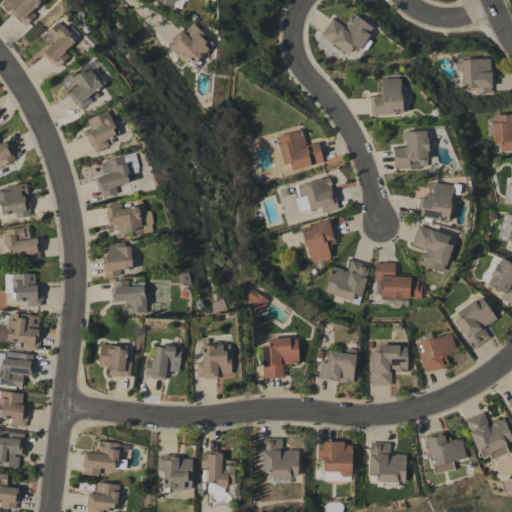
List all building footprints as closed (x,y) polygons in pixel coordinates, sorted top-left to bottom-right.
[(3,0),(40,0),(39,1),(40,2),(31,11),(35,15),(24,25),(20,21),(20,22),(9,11),(12,8),(11,7),(8,10),(1,2),(3,0)] [(320,35),(332,18),(341,25),(340,26),(344,28),(347,24),(344,23),(350,15),(351,16),(353,13),(372,27),(367,33),(369,34),(366,38),(371,42),(365,50),(361,46),(357,52),(351,48),(347,54),(332,44),(320,35)] [(41,53),(53,43),(51,41),(47,45),(40,37),(57,21),(62,26),(63,25),(66,25),(69,29),(77,38),(73,41),(74,42),(64,51),(68,56),(57,67),(52,62),(51,64),(41,53)] [(180,29),(182,31),(190,39),(191,37),(184,30),(186,28),(189,31),(193,27),(190,24),(192,23),(203,34),(201,36),(205,40),(208,38),(212,42),(212,47),(208,50),(207,54),(202,59),(198,59),(197,59),(200,62),(197,66),(189,58),(184,63),(167,45),(170,41),(169,40),(180,29)] [(489,58),(490,71),(491,86),(490,86),(491,92),(474,93),(474,87),(461,87),(461,72),(458,72),(455,69),(455,63),(458,60),(489,58)] [(74,71),(76,74),(81,70),(79,68),(84,64),(88,65),(91,69),(94,70),(98,76),(98,80),(98,81),(102,79),(105,83),(101,85),(102,86),(88,96),(92,101),(80,109),(76,104),(75,105),(66,93),(69,91),(66,87),(71,84),(67,79),(63,82),(62,80),(74,71)] [(369,97),(373,96),(376,96),(376,91),(380,91),(380,82),(380,79),(398,78),(398,79),(399,79),(400,84),(399,84),(399,95),(401,95),(402,113),(370,114),(369,97)] [(86,120),(107,110),(117,133),(115,134),(115,135),(106,139),(109,143),(107,144),(108,145),(94,152),(92,146),(90,147),(84,133),(95,128),(94,127),(91,128),(89,126),(94,124),(92,120),(87,122),(86,120)] [(511,114),(511,150),(500,151),(499,143),(493,144),(493,135),(486,136),(486,126),(488,126),(488,118),(494,118),(494,115),(511,114)] [(291,170),(289,163),(283,165),(277,144),(279,144),(277,136),(301,129),(305,145),(317,142),(323,161),(291,170)] [(392,147),(405,147),(405,141),(402,140),(402,133),(404,131),(425,130),(425,138),(427,138),(428,151),(426,151),(427,159),(409,160),(409,168),(393,168),(392,147)] [(0,166),(0,143),(7,140),(13,152),(11,154),(14,159),(0,166)] [(100,163),(134,153),(138,167),(137,168),(137,170),(136,172),(129,174),(127,176),(126,176),(128,182),(115,186),(116,193),(101,197),(100,191),(98,192),(94,178),(103,175),(100,163)] [(294,198),(304,195),(304,194),(294,197),(292,189),(297,188),(298,185),(327,176),(328,178),(329,178),(331,184),(329,185),(331,190),(332,190),(337,208),(322,213),(320,207),(309,210),(309,209),(298,212),(294,198)] [(419,216),(417,215),(418,210),(417,209),(419,198),(422,198),(422,197),(426,198),(426,193),(430,193),(432,185),(433,185),(434,182),(451,185),(450,187),(452,187),(450,199),(449,198),(448,203),(450,203),(447,221),(419,216)] [(2,187),(25,183),(27,193),(20,194),(21,196),(27,195),(29,210),(28,210),(29,216),(15,218),(14,212),(1,214),(1,213),(0,213),(0,191),(3,191),(2,187)] [(511,202),(511,184),(504,184),(503,202),(511,202)] [(120,202),(121,209),(124,208),(123,204),(129,203),(130,207),(136,206),(136,202),(140,201),(141,202),(143,211),(149,210),(150,212),(152,223),(151,224),(152,231),(135,235),(134,231),(129,232),(130,236),(114,239),(113,236),(118,235),(117,229),(112,230),(111,228),(121,226),(120,224),(107,226),(104,212),(107,211),(105,205),(120,202)] [(311,262),(311,260),(310,261),(309,255),(306,246),(305,246),(299,228),(327,219),(327,220),(329,220),(331,226),(332,225),(335,236),(334,237),(335,243),(327,245),(330,257),(311,262)] [(417,225),(449,235),(446,243),(452,245),(445,265),(443,264),(441,271),(418,264),(419,261),(422,252),(424,253),(426,249),(411,244),(417,225)] [(4,230),(27,226),(29,237),(23,238),(24,240),(38,237),(41,251),(38,252),(39,258),(24,260),(23,253),(9,256),(9,250),(8,251),(7,250),(5,248),(5,246),(2,244),(1,240),(5,236),(4,230)] [(123,242),(124,246),(129,246),(131,259),(135,259),(135,267),(131,267),(132,268),(118,269),(119,275),(104,277),(104,271),(103,271),(101,256),(108,256),(108,254),(101,254),(100,244),(123,242)] [(500,258),(511,264),(511,304),(500,298),(503,292),(487,284),(491,276),(490,276),(496,263),(497,264),(500,258)] [(369,265),(365,278),(366,278),(360,297),(359,297),(357,305),(343,301),(342,303),(332,301),(334,295),(331,295),(332,293),(324,291),(331,266),(342,269),(341,270),(347,271),(350,259),(369,265)] [(410,274),(410,280),(417,280),(417,286),(421,286),(420,299),(402,298),(387,298),(387,297),(379,296),(379,295),(375,294),(375,280),(374,280),(375,263),(381,263),(381,262),(394,262),(394,273),(410,274)] [(4,274),(12,274),(34,273),(34,276),(29,276),(29,280),(34,280),(34,283),(30,283),(30,285),(42,285),(42,300),(40,300),(40,306),(25,306),(25,300),(15,300),(15,299),(11,299),(11,292),(4,292),(4,274)] [(111,302),(110,288),(112,287),(112,281),(127,280),(128,287),(131,287),(130,281),(143,281),(144,292),(145,293),(145,296),(148,299),(148,303),(146,304),(146,305),(145,305),(145,312),(122,314),(121,303),(126,302),(126,301),(114,302),(114,301),(111,302)] [(268,300),(259,312),(249,305),(250,303),(247,301),(249,298),(246,296),(251,288),(268,300)] [(456,312),(473,300),(474,301),(480,297),(495,318),(487,325),(486,323),(482,327),(489,337),(473,348),(469,343),(453,322),(460,317),(456,312)] [(11,312),(39,316),(38,319),(32,318),(32,323),(36,323),(36,327),(28,326),(28,328),(41,329),(39,344),(37,344),(36,350),(21,348),(22,347),(21,346),(21,343),(3,341),(3,340),(0,339),(0,324),(1,314),(8,315),(11,312)] [(415,343),(433,337),(434,339),(437,337),(437,336),(442,334),(443,335),(448,333),(449,334),(450,334),(456,352),(445,355),(448,364),(442,366),(442,367),(431,371),(431,370),(425,372),(425,371),(424,371),(415,343)] [(261,363),(262,363),(261,345),(269,345),(268,338),(289,337),(289,339),(296,338),(298,363),(282,364),(283,376),(262,378),(261,363)] [(196,362),(202,362),(201,345),(202,345),(202,341),(207,341),(207,345),(208,345),(211,341),(220,341),(220,343),(226,343),(229,345),(229,352),(225,352),(225,358),(230,358),(230,373),(227,374),(227,368),(222,368),(222,374),(219,374),(219,364),(217,364),(217,377),(203,378),(203,377),(196,377),(196,362)] [(144,375),(146,359),(147,359),(147,357),(151,357),(151,360),(154,361),(156,346),(163,347),(163,345),(165,345),(168,343),(173,343),(175,348),(181,348),(180,352),(184,353),(183,360),(179,360),(178,372),(167,370),(168,364),(166,364),(164,377),(164,379),(150,378),(150,376),(144,375)] [(100,344),(108,344),(108,345),(119,347),(119,345),(126,346),(125,350),(126,350),(125,361),(131,361),(129,376),(123,376),(123,377),(108,376),(109,369),(110,369),(110,363),(108,363),(108,367),(105,367),(105,362),(101,362),(100,367),(98,366),(100,344)] [(390,384),(370,385),(370,369),(370,351),(378,351),(377,345),(399,345),(399,347),(406,347),(406,370),(401,370),(401,372),(394,372),(393,369),(390,369),(390,384)] [(328,350),(343,353),(343,351),(347,348),(353,349),(356,352),(352,382),(350,382),(350,383),(342,382),(342,381),(338,380),(338,381),(318,378),(320,362),(326,363),(328,350)] [(0,359),(3,359),(4,351),(32,355),(32,361),(34,361),(32,374),(30,374),(30,375),(23,374),(21,387),(0,384),(0,359)] [(0,391),(22,393),(22,396),(17,395),(16,400),(21,401),(21,405),(28,405),(27,420),(25,420),(24,426),(9,425),(10,419),(0,417),(0,391)] [(463,420),(483,412),(489,426),(492,425),(491,422),(501,417),(502,418),(503,418),(511,440),(505,443),(506,445),(486,453),(484,447),(477,451),(463,420)] [(0,430),(23,433),(23,439),(24,440),(23,455),(10,453),(9,456),(19,457),(18,459),(13,459),(12,464),(18,465),(17,468),(2,466),(2,462),(0,462),(0,430)] [(431,466),(425,435),(442,431),(443,435),(445,443),(452,441),(452,440),(458,439),(458,440),(462,439),(465,456),(464,458),(459,459),(458,459),(451,460),(453,469),(433,472),(432,466),(431,466)] [(262,438),(282,438),(281,451),(287,451),(287,449),(297,450),(297,476),(289,476),(289,477),(268,477),(268,471),(261,470),(262,444),(262,438)] [(94,440),(118,443),(117,450),(118,450),(120,452),(120,457),(117,458),(117,462),(115,463),(114,463),(113,469),(100,467),(99,469),(99,468),(98,475),(83,473),(84,467),(82,466),(83,452),(99,454),(99,452),(93,451),(94,440)] [(323,471),(323,458),(317,458),(317,442),(323,442),(323,441),(343,441),(343,445),(351,445),(351,474),(348,477),(342,476),(339,474),(339,471),(323,471)] [(370,442),(389,443),(388,455),(394,455),(394,454),(405,454),(404,481),(397,480),(397,487),(382,486),(382,481),(375,481),(375,476),(368,476),(369,448),(370,448),(370,442)] [(207,450),(221,451),(221,466),(223,466),(223,460),(234,461),(233,484),(227,484),(227,486),(224,486),(224,488),(219,487),(219,485),(215,485),(213,484),(213,483),(207,482),(207,468),(200,468),(201,452),(207,452),(207,450)] [(157,472),(157,456),(163,456),(163,454),(178,454),(178,468),(180,468),(180,459),(183,459),(183,464),(188,464),(188,459),(191,459),(191,474),(187,474),(187,480),(191,480),(191,486),(188,489),(183,489),(180,491),(172,491),(171,489),(169,489),(168,492),(163,492),(163,488),(163,471),(157,472)] [(0,473),(11,474),(10,485),(5,485),(4,487),(19,488),(18,503),(16,503),(15,509),(0,507),(0,473)] [(87,493),(96,494),(96,489),(100,490),(101,486),(96,485),(97,482),(119,485),(117,503),(119,503),(118,511),(102,509),(101,511),(87,511),(87,507),(86,507),(87,493)]
